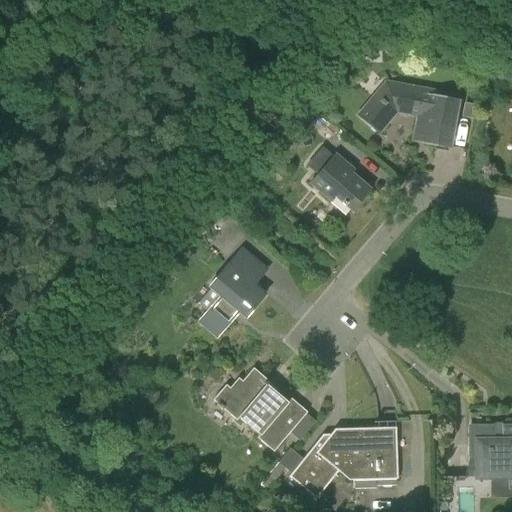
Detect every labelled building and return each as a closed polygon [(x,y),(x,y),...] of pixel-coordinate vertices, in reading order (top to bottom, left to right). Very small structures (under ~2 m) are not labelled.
[(443,101),(443,99),(431,96),(431,92),(384,83),(354,118),(374,135),(393,113),(415,117),(410,143),(434,147),(434,146),(447,148),(455,103),(443,101)] [(463,103),(460,118),(472,120),(475,105),(463,103)] [(333,153),(308,183),(329,202),(333,197),(349,212),(368,190),(341,167),(344,163),(333,153)] [(219,296),(198,322),(216,338),(237,313),(244,318),(264,295),(253,286),(265,271),(240,249),(208,286),(219,296)] [(266,386),(268,383),(252,369),(242,382),(238,379),(230,389),(226,386),(213,402),(217,406),(216,406),(223,412),(224,411),(237,422),(238,421),(258,437),(256,440),(273,454),(306,413),(290,399),(286,403),(266,386)] [(443,454),(437,454),(438,479),(510,478),(510,488),(511,487),(511,427),(469,428),(469,448),(449,448),(443,454)] [(374,481),(396,481),(396,465),(395,428),(356,429),(356,434),(321,435),(299,465),(288,479),(315,500),(337,472),(374,471),(374,481)] [(277,464),(285,471),(296,457),(288,450),(277,464)]
